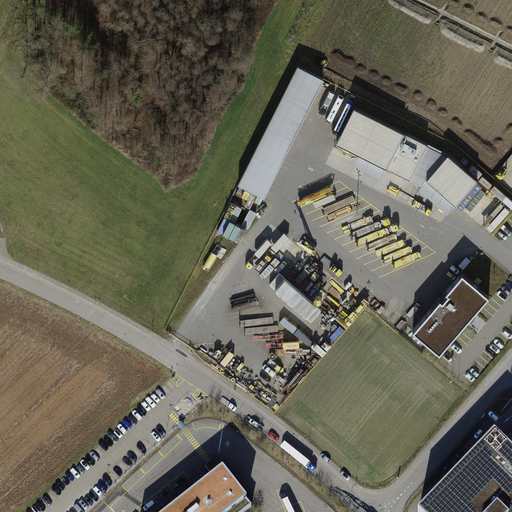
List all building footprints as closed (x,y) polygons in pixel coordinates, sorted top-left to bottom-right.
[(325,79),(298,65),(238,182),(265,196),(325,79)] [(444,151),(356,106),(337,141),(426,177),(458,200),(476,178),(444,151)] [(428,140),(430,134),(417,129),(415,135),(428,140)] [(488,302),(465,281),(416,336),(440,357),(488,302)] [(511,511),(511,453),(491,433),(416,511),(511,511)] [(250,511),(257,507),(218,457),(204,468),(211,476),(165,511),(250,511)]
